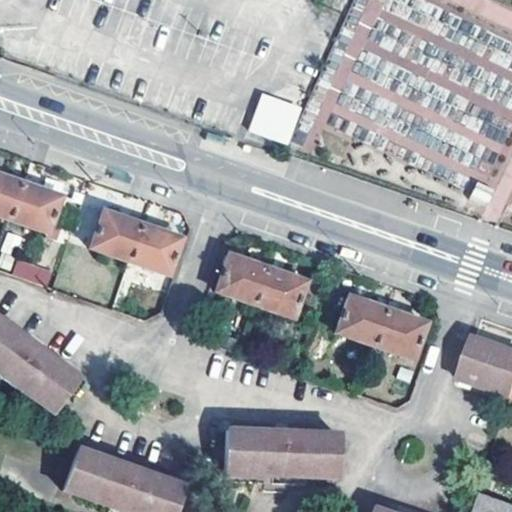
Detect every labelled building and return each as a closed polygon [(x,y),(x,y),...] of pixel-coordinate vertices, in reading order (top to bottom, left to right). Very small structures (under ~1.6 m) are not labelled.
[(260,92),(247,131),(288,145),(301,106),(260,92)] [(57,202),(0,182),(0,223),(43,238),(57,202)] [(487,191),(471,184),(462,201),(479,208),(487,191)] [(177,243),(100,217),(86,252),(164,279),(177,243)] [(46,287),(52,270),(16,258),(11,275),(46,287)] [(300,285),(222,259),(209,293),(287,320),(300,285)] [(422,326),(344,299),(333,336),(410,362),(422,326)] [(75,383),(0,328),(0,381),(51,418),(75,383)] [(508,400),(511,389),(511,355),(471,342),(458,382),(508,400)] [(334,438),(223,437),(221,480),(333,481),(334,438)] [(171,511),(179,490),(75,456),(60,496),(108,511),(171,511)] [(511,511),(511,507),(477,497),(472,511),(511,511)]
